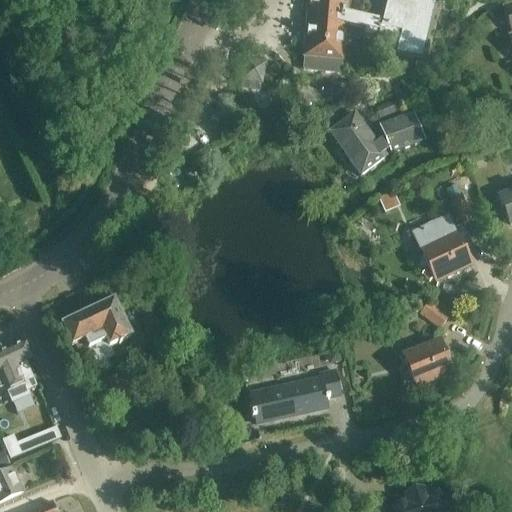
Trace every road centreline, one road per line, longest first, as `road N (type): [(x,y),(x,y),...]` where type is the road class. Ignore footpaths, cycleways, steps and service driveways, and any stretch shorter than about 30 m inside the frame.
road 1 (residential): [(98,484),(144,467),(208,465),(426,423),(463,404),(484,377),(511,304)]
road 2 (residential): [(18,286),(91,230),(121,187),(208,0)]
road 3 (residential): [(98,484),(18,286)]
